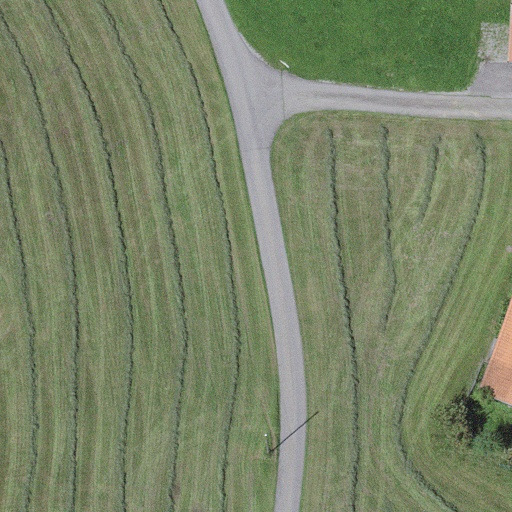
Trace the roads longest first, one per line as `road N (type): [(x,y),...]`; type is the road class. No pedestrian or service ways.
road 1 (residential): [(252,99),(303,404),(292,511)]
road 2 (residential): [(252,99),(511,119)]
